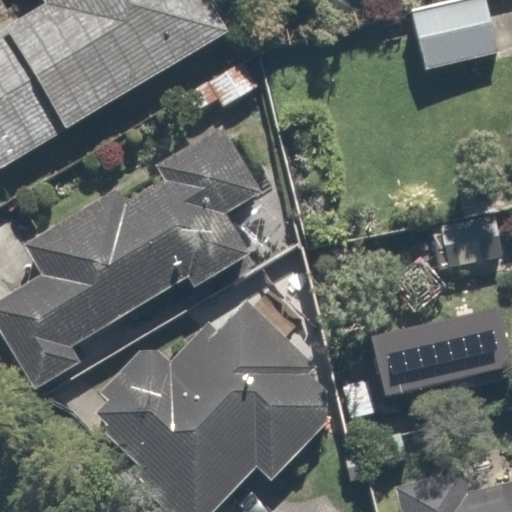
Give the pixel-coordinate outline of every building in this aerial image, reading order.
[(33,0),(36,5),(0,26),(0,163),(227,26),(211,0),(33,0)] [(489,0),(445,0),(403,8),(417,79),(501,63),(489,0)] [(239,248),(219,219),(272,183),(233,125),(180,161),(137,190),(133,185),(21,261),(34,279),(0,302),(0,336),(34,386),(239,248)] [(226,511),(335,387),(247,310),(216,345),(193,326),(164,359),(148,346),(66,441),(147,511),(226,511)] [(511,511),(511,488),(470,501),(463,479),(380,504),(382,511),(511,511)]
